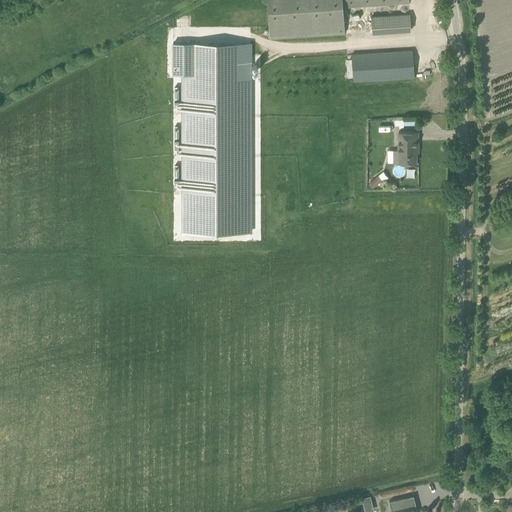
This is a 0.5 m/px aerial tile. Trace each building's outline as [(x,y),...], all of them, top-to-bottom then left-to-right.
[(344,33),(342,6),(342,0),(267,0),(270,38),(344,33)] [(410,14),(371,16),(372,32),(411,30),(410,14)] [(189,73),(191,232),(259,231),(256,42),(188,43),(178,43),(179,73),(189,73)] [(412,50),(352,54),(354,81),(414,77),(412,50)] [(418,132),(398,132),(398,149),(393,149),(393,163),(416,162),(416,146),(418,146),(418,132)] [(372,188),(380,181),(376,176),(369,182),(370,183),(369,184),(372,188)] [(417,511),(414,495),(389,501),(391,511),(417,511)] [(365,511),(367,511),(373,510),(371,504),(370,501),(369,496),(362,497),(361,497),(363,503),(365,511)]
